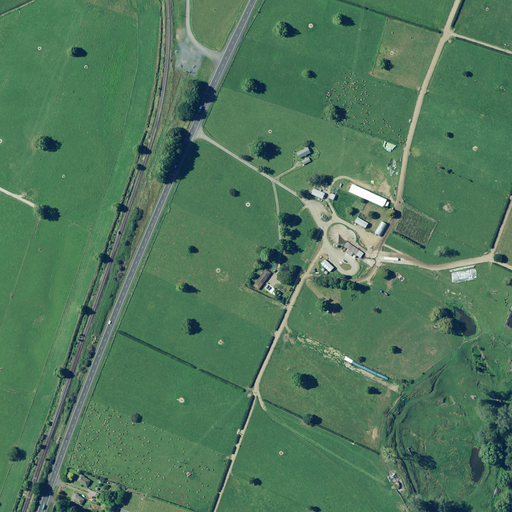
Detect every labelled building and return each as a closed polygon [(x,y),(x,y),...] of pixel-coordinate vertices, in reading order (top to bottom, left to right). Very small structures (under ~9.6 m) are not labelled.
[(311,153),(308,147),(297,153),(300,159),(311,153)] [(387,199),(353,184),(349,192),(384,207),(387,199)] [(325,193),(314,188),(312,194),(323,199),(325,193)] [(368,223),(358,217),(355,222),(366,228),(368,223)] [(387,225),(382,221),(375,233),(380,236),(387,225)] [(353,253),(354,254),(360,257),(361,258),(364,253),(347,243),(344,247),(348,249),(348,250),(346,253),(352,256),(353,253)] [(334,268),(325,259),(321,264),(330,272),(334,268)] [(259,290),(271,274),(265,270),(253,286),(259,290)] [(275,289),(268,284),(264,289),(271,294),(275,289)] [(81,475),(77,481),(87,487),(91,481),(84,478),(85,477),(81,475)] [(75,493),(71,500),(81,505),(85,499),(79,496),(79,495),(75,493)]
